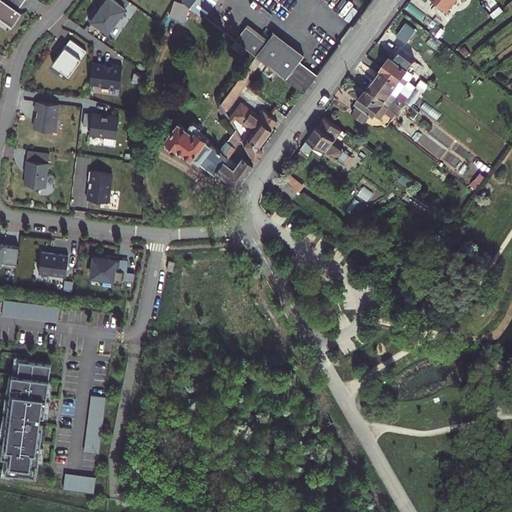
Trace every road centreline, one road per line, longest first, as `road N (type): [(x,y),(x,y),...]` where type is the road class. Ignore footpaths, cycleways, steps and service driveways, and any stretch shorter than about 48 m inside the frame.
road 1 (residential): [(391,0),(269,162),(249,202),(249,229)]
road 2 (residential): [(0,143),(18,60),(66,0)]
road 3 (residential): [(160,233),(0,213)]
road 4 (residential): [(249,229),(317,359)]
